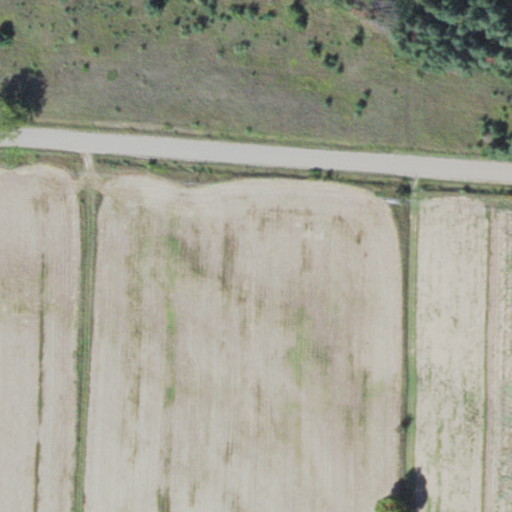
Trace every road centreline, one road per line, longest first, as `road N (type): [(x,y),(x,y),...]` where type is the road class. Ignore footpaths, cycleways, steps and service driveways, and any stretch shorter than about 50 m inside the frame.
road 1 (residential): [(511,172),(0,135)]
road 2 (track): [(90,142),(77,511)]
